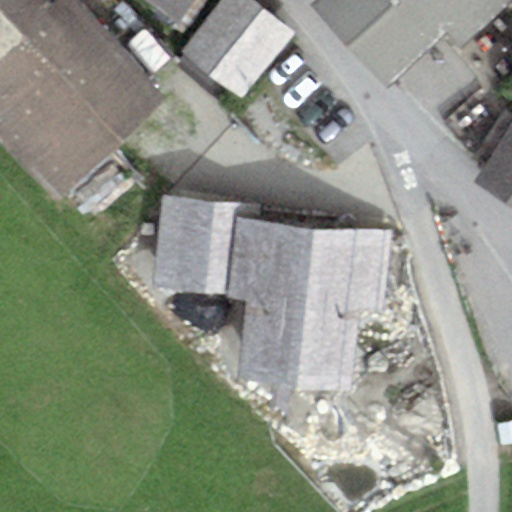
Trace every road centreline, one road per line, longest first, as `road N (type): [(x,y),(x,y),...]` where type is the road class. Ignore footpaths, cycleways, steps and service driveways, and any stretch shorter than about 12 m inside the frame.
road 1 (unclassified): [(280,0),(344,89),(402,151)]
road 2 (residential): [(402,151),(511,233)]
